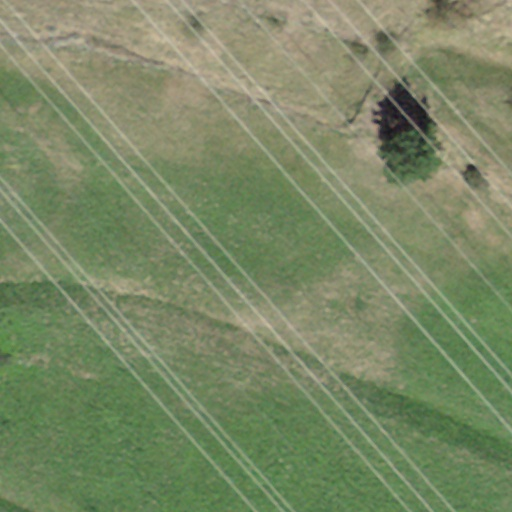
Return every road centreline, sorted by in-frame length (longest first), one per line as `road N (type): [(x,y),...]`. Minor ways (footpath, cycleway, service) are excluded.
road 1 (track): [(0,309),(140,312),(270,355),(511,472)]
road 2 (track): [(511,84),(448,72),(424,86),(483,171),(511,186)]
